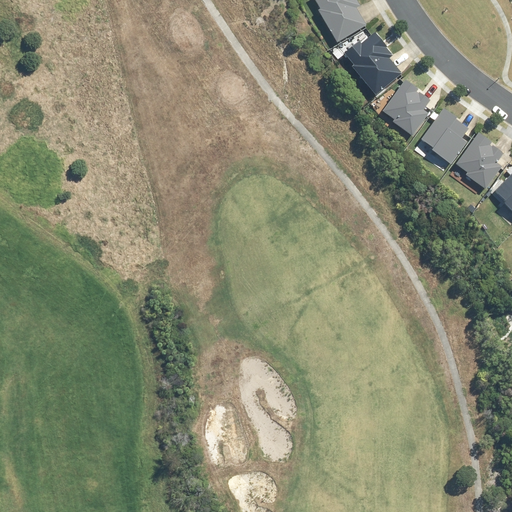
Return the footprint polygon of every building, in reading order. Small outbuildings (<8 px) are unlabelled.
[(355,0),(326,0),(320,2),(335,41),(367,29),(355,0)] [(380,42),(350,56),(369,97),(400,82),(380,42)] [(380,116),(411,140),(429,117),(423,113),(431,103),(405,83),(380,116)] [(457,120),(444,111),(421,144),(433,152),(431,154),(450,167),(464,147),(460,145),(469,131),(456,122),(457,120)] [(483,191),(487,185),(493,189),(511,158),(511,156),(474,132),(453,164),(468,174),(464,180),(483,191)] [(511,177),(492,197),(511,216),(511,177)]
